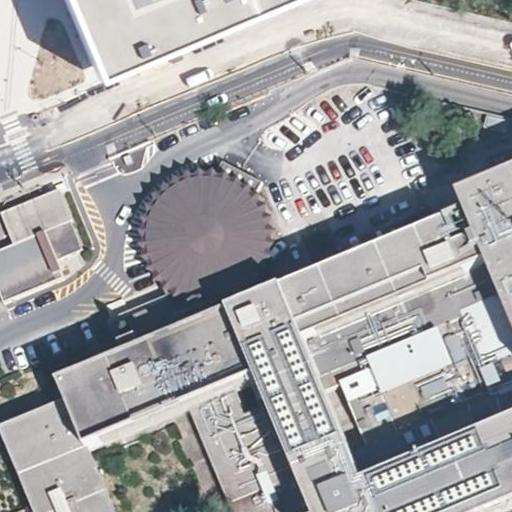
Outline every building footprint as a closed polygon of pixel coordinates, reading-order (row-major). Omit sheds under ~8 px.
[(56,0),(86,71),(270,0),(56,0)] [(164,302),(172,311),(187,316),(200,318),(213,317),(227,317),(240,311),(251,303),(260,294),(268,282),(272,270),(275,257),(275,242),(272,228),(267,215),(260,204),(249,196),(239,188),(226,184),(212,181),(202,182),(188,184),(174,191),(165,197),(154,206),(148,218),(142,230),(139,242),(139,257),(142,271),(147,283),(155,292),(160,298),(164,302)] [(466,231),(280,309),(359,500),(511,434),(511,187),(457,210),(466,231)] [(49,193),(43,197),(50,212),(63,206),(57,190),(49,193)] [(0,215),(0,221),(10,244),(0,248),(0,301),(1,304),(63,278),(43,231),(69,219),(63,206),(50,212),(43,197),(0,215)] [(82,249),(69,219),(43,231),(56,260),(82,249)] [(160,298),(107,320),(117,344),(105,349),(110,363),(181,333),(172,311),(164,302),(160,298)] [(363,511),(359,500),(280,309),(227,331),(52,403),(57,415),(0,439),(0,447),(28,511),(363,511)] [(511,511),(511,434),(359,500),(363,511),(511,511)]
